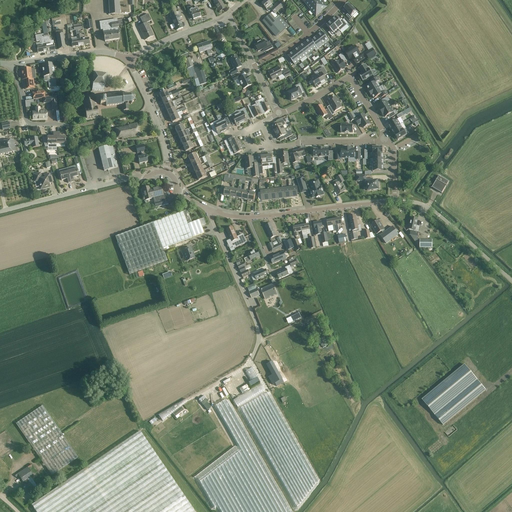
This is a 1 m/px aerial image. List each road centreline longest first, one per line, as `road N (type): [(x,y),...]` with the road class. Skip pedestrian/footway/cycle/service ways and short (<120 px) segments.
road 1 (residential): [(12,65),(24,117),(71,127),(89,187)]
road 2 (residential): [(394,201),(247,218)]
road 3 (residential): [(279,114),(346,78),(385,137)]
